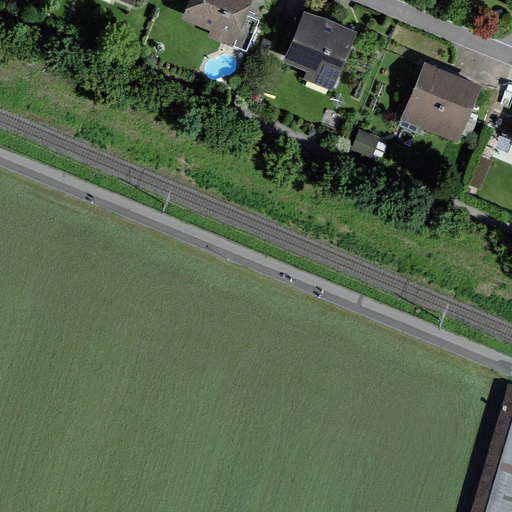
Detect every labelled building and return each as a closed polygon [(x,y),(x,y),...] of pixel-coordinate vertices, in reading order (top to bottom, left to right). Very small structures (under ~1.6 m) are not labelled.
[(257,0),(193,0),(185,20),(239,43),(257,0)] [(360,26),(307,5),(283,63),(335,85),(360,26)] [(486,74),(429,55),(407,120),(464,139),(486,74)] [(511,117),(496,159),(511,165),(511,117)] [(511,511),(511,394),(508,393),(476,511),(511,511)]
